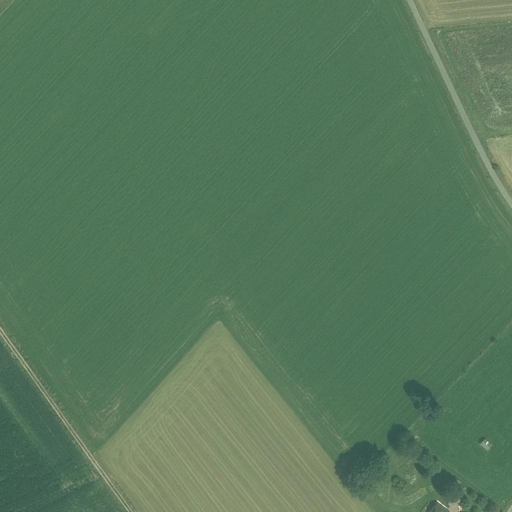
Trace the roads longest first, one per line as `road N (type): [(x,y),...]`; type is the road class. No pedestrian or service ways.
road 1 (unclassified): [(511,204),(410,0)]
road 2 (track): [(0,330),(130,511)]
